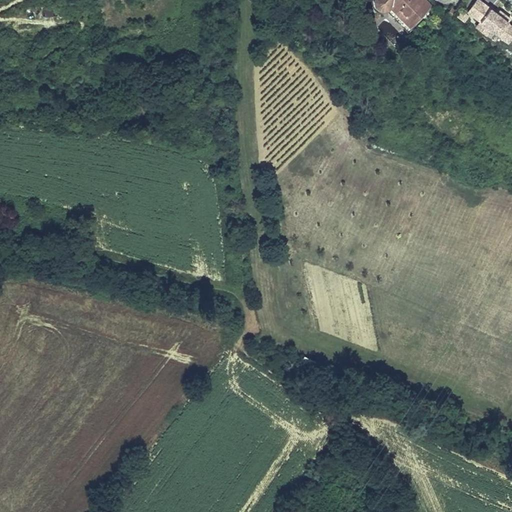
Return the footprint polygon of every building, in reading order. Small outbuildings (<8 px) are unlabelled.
[(397,8),(394,10),(409,25),(430,5),(424,0),(374,0),(374,1),(375,3),(376,6),(379,8),(381,8),(385,8),(388,7),(390,5),(392,3),(397,8)] [(475,0),(467,11),(473,15),(483,2),(479,0),(475,0)] [(508,42),(511,36),(511,26),(507,22),(510,18),(502,12),(500,16),(496,13),(483,2),(473,15),(480,21),(490,28),(508,42)] [(457,10),(450,4),(444,11),(451,17),(457,10)] [(480,21),(475,26),(485,34),(490,28),(480,21)]
